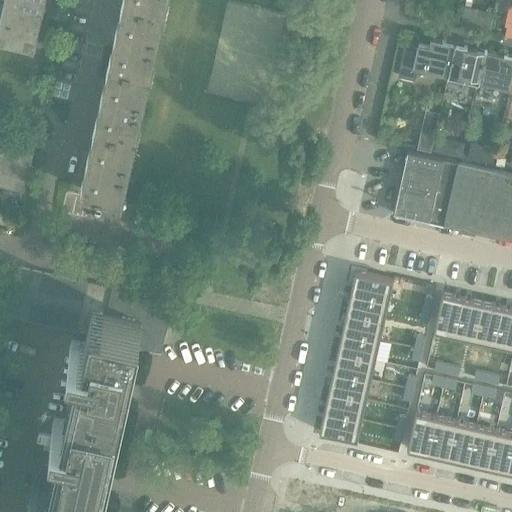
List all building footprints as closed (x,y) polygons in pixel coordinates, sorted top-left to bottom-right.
[(43,14),(45,0),(5,0),(4,6),(43,14)] [(123,0),(89,153),(81,191),(122,200),(166,0),(123,0)] [(0,24),(38,33),(43,14),(4,6),(0,24)] [(492,27),(495,13),(480,10),(477,24),(492,27)] [(38,33),(0,24),(0,25),(0,42),(34,51),(38,33)] [(449,74),(450,71),(456,43),(432,38),(430,46),(418,43),(417,46),(405,44),(398,76),(415,79),(418,67),(449,74)] [(486,50),(456,43),(450,71),(449,74),(448,78),(478,85),(479,81),(486,50)] [(479,81),(510,88),(511,80),(511,55),(486,50),(479,81)] [(420,152),(490,165),(493,145),(469,141),(469,143),(437,137),(442,111),(428,108),(420,152)] [(13,145),(0,142),(0,182),(4,183),(13,145)] [(33,149),(13,145),(4,183),(24,188),(33,149)] [(511,174),(406,151),(406,153),(393,213),(511,239),(511,174)] [(168,300),(112,287),(111,288),(19,268),(8,315),(68,328),(68,325),(91,331),(88,344),(72,340),(69,351),(85,354),(70,422),(54,418),(52,429),(68,433),(52,500),(37,496),(34,507),(50,511),(49,511),(96,511),(135,339),(158,344),(168,300)] [(356,271),(351,291),(389,300),(393,279),(356,271)] [(351,291),(346,311),(384,320),(389,300),(351,291)] [(442,292),(434,330),(455,335),(463,297),(442,292)] [(426,296),(424,307),(431,309),(434,297),(426,296)] [(463,297),(455,335),(475,339),(483,301),(463,297)] [(483,301),(475,339),(495,344),(503,306),(483,301)] [(511,307),(503,306),(495,344),(511,347),(511,307)] [(424,307),(421,319),(428,321),(431,309),(424,307)] [(346,311),(342,331),(380,340),(384,320),(346,311)] [(342,331),(338,351),(375,359),(380,340),(342,331)] [(417,335),(415,347),(423,349),(425,337),(417,335)] [(415,347),(412,359),(420,361),(423,349),(415,347)] [(338,351),(333,371),(371,379),(375,359),(338,351)] [(436,362),(435,370),(447,372),(448,364),(436,362)] [(448,364),(447,372),(458,375),(460,367),(448,364)] [(476,370),(474,378),(486,381),(488,373),(476,370)] [(333,371),(329,391),(367,399),(371,379),(333,371)] [(488,373),(486,381),(498,384),(500,376),(488,373)] [(409,375),(406,387),(414,389),(416,377),(409,375)] [(433,375),(432,383),(444,386),(445,378),(433,375)] [(445,378),(444,386),(456,388),(457,381),(445,378)] [(473,384),(471,392),(483,395),(485,387),(473,384)] [(406,387),(403,399),(411,401),(414,389),(406,387)] [(485,387),(483,395),(495,397),(497,389),(485,387)] [(329,391),(324,411),(362,419),(367,399),(329,391)] [(324,411),(320,431),(357,440),(362,419),(324,411)] [(416,411),(408,449),(428,453),(437,415),(416,411)] [(400,415),(397,427),(405,429),(408,417),(400,415)] [(437,415),(428,453),(448,458),(457,420),(437,415)] [(457,420),(448,458),(468,462),(477,424),(457,420)] [(477,424),(468,462),(488,467),(497,429),(477,424)] [(397,427),(394,439),(402,441),(405,429),(397,427)] [(511,432),(497,429),(488,467),(508,471),(511,453),(511,432)]
